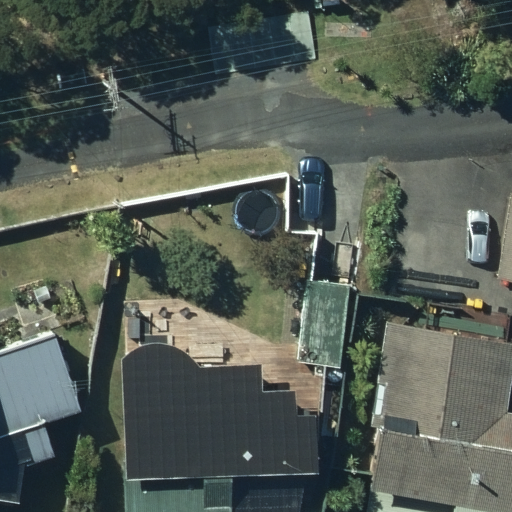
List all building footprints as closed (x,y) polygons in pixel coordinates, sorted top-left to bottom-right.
[(492,260),(511,263),(511,176),(504,176),(492,260)] [(293,350),(336,355),(347,271),(304,266),(293,350)] [(442,511),(451,511),(511,511),(511,389),(502,389),(510,324),(378,307),(372,366),(378,366),(363,471),(446,480),(442,511)] [(0,412),(7,410),(17,445),(46,435),(35,403),(73,391),(47,316),(0,331),(0,412)] [(116,341),(119,511),(233,511),(233,507),(241,506),(241,454),(311,452),(309,396),(289,397),(287,372),(255,374),(254,348),(192,350),(187,341),(177,335),(168,330),(157,327),(146,327),(136,330),(125,334),(116,341)]
